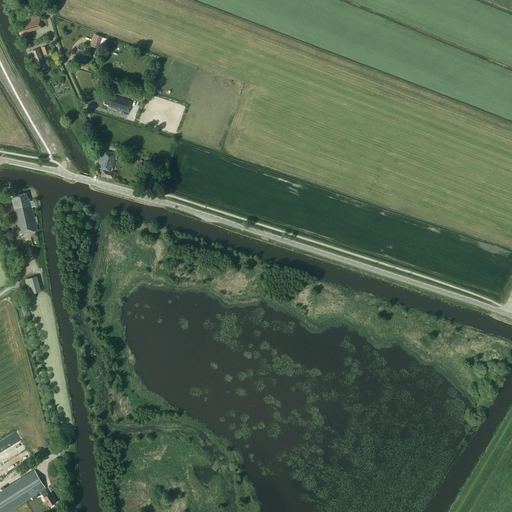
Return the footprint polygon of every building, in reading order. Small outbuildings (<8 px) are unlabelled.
[(39,15),(16,21),(20,36),(23,35),(22,33),(42,27),(39,15)] [(92,44),(99,46),(102,36),(95,34),(92,44)] [(42,48),(45,55),(51,52),(48,45),(42,48)] [(42,56),(39,48),(31,52),(35,62),(36,61),(37,64),(35,65),(36,68),(37,68),(40,67),(44,65),(43,63),(44,63),(42,56)] [(83,52),(83,53),(76,56),(79,62),(86,59),(92,57),(88,49),(83,52)] [(132,102),(108,94),(108,95),(106,95),(103,103),(108,105),(108,107),(128,114),(132,102)] [(112,171),(117,153),(108,150),(107,152),(103,151),(100,163),(101,163),(99,168),(103,169),(101,176),(113,179),(115,172),(112,171)] [(152,169),(151,173),(150,173),(147,183),(154,185),(156,176),(158,175),(159,172),(158,171),(152,169)] [(38,231),(32,203),(31,203),(30,199),(28,199),(27,193),(11,197),(20,235),(38,231)] [(26,280),(31,296),(42,293),(37,276),(26,280)] [(19,431),(4,440),(8,447),(23,439),(19,431)] [(25,469),(33,464),(30,460),(22,465),(25,469)] [(4,490),(0,492),(0,511),(7,511),(15,508),(41,492),(44,497),(50,506),(57,502),(51,493),(49,494),(46,489),(46,488),(35,470),(4,490)]
